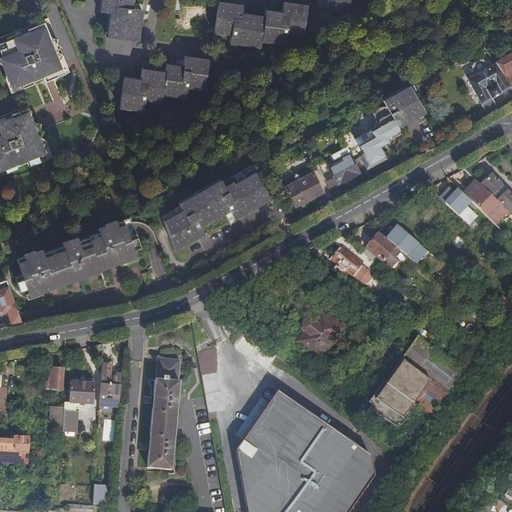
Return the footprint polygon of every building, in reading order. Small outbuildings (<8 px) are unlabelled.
[(107,37),(138,41),(142,10),(132,8),(133,0),(101,0),(100,12),(110,13),(107,37)] [(350,11),(351,0),(319,0),(319,7),(350,11)] [(231,43),(262,48),(262,42),(286,45),(288,35),(304,37),(309,6),(284,2),(283,12),(266,10),(265,17),(243,13),(244,5),(220,2),(215,33),(232,35),(231,43)] [(5,80),(12,95),(52,79),(53,81),(70,74),(63,58),(58,54),(60,49),(56,47),(57,42),(49,21),(0,40),(0,66),(4,69),(7,76),(5,80)] [(484,39),(480,42),(484,48),(487,52),(491,49),(484,39)] [(511,53),(495,64),(511,87),(511,88),(511,76),(510,73),(511,71),(511,53)] [(125,76),(120,108),(144,112),(145,101),(162,103),(163,96),(187,99),(188,89),(205,91),(209,59),(186,56),(184,67),(168,64),(167,73),(143,69),(142,79),(125,76)] [(497,108),(493,101),(492,98),(501,93),(511,87),(495,64),(487,68),(477,74),(468,79),(487,114),(497,108)] [(475,71),(477,74),(487,68),(485,65),(475,71)] [(385,104),(386,106),(398,128),(425,112),(409,87),(382,100),(385,104)] [(503,96),(501,93),(492,98),(493,101),(503,96)] [(373,129),(355,138),(362,152),(361,153),(362,155),(360,156),(366,169),(386,159),(379,147),(389,142),(386,137),(400,130),(398,128),(386,106),(381,107),(376,109),(373,114),(376,120),(373,129)] [(28,144),(40,139),(43,133),(38,132),(41,128),(35,125),(30,112),(14,119),(19,131),(22,130),(23,133),(26,131),(27,133),(25,136),(28,144)] [(0,172),(5,170),(7,176),(18,171),(18,170),(27,166),(29,170),(41,165),(39,160),(47,157),(44,148),(46,143),(40,139),(28,144),(25,136),(27,133),(26,131),(23,133),(22,130),(19,131),(14,119),(0,124),(0,172)] [(352,153),(351,153),(354,159),(360,156),(362,155),(361,153),(362,152),(355,138),(354,138),(350,131),(343,134),(352,153)] [(350,176),(351,178),(361,173),(354,159),(351,153),(328,166),(338,185),(348,180),(347,178),(350,176)] [(171,239),(175,250),(205,234),(201,227),(230,211),(235,220),(271,200),(252,166),(223,183),(222,180),(180,203),(182,206),(177,209),(163,216),(171,239)] [(468,168),(465,170),(475,180),(478,184),(481,186),(484,183),(468,168)] [(296,208),(317,196),(316,194),(319,192),(320,195),(324,193),(313,173),(285,187),(296,208)] [(492,175),(484,183),(481,186),(497,202),(498,201),(511,214),(511,215),(511,216),(511,217),(511,197),(507,193),(509,192),(492,175)] [(478,184),(475,180),(468,187),(472,190),(478,184)] [(462,193),(471,201),(481,212),(491,221),(503,208),(497,202),(481,186),(478,184),(472,190),(468,187),(462,193)] [(459,190),(445,203),(458,215),(471,201),(462,193),(459,190)] [(503,208),(491,221),(496,226),(508,214),(503,208)] [(418,244),(398,227),(388,239),(407,257),(418,244)] [(56,286),(74,280),(71,273),(72,273),(71,271),(79,268),(82,277),(86,275),(86,277),(101,272),(100,269),(109,266),(107,260),(112,258),(113,259),(119,257),(121,262),(122,263),(137,258),(135,252),(142,249),(138,239),(131,242),(127,230),(19,267),(24,280),(26,288),(19,290),(20,293),(27,290),(30,297),(44,292),(44,290),(41,284),(54,279),(56,286)] [(363,253),(367,257),(379,266),(383,262),(391,268),(397,261),(394,258),(400,250),(379,233),(363,253)] [(341,265),(335,273),(339,276),(345,268),(361,281),(368,283),(372,277),(370,271),(361,264),(367,257),(363,253),(343,238),(334,243),(342,249),(334,259),(341,265)] [(107,260),(109,266),(121,262),(119,257),(113,259),(112,258),(107,260)] [(71,273),(74,280),(82,277),(79,268),(71,271),(72,273),(71,273)] [(0,311),(1,313),(3,314),(7,313),(9,318),(12,325),(22,323),(5,278),(1,279),(3,282),(0,283),(0,311)] [(41,284),(44,290),(56,286),(54,279),(41,284)] [(17,283),(19,290),(26,288),(24,280),(17,283)] [(304,347),(315,355),(319,358),(320,360),(321,360),(320,358),(327,349),(330,348),(336,341),(335,338),(342,329),(344,329),(344,328),(342,328),(322,313),(322,311),(321,311),(321,313),(315,321),(312,319),(309,319),(307,320),(305,321),(303,323),(303,325),(302,327),(302,330),(303,332),(305,334),(299,342),(297,342),(297,343),(299,343),(304,347)] [(425,412),(435,419),(451,396),(467,374),(420,338),(409,353),(382,390),(379,388),(373,397),(376,400),(372,405),(398,424),(413,404),(425,412)] [(311,360),(315,355),(304,347),(301,352),(311,360)] [(167,363),(158,362),(157,380),(155,380),(154,398),(152,398),(152,405),(153,405),(150,444),(149,444),(148,451),(149,451),(147,468),(171,470),(180,383),(178,382),(180,361),(167,360),(167,363)] [(102,366),(100,404),(118,405),(120,377),(112,376),(112,374),(112,367),(102,366)] [(309,381),(321,390),(330,378),(318,369),(309,381)] [(62,392),(64,371),(54,370),(54,372),(48,372),(47,391),(62,392)] [(63,433),(63,436),(75,437),(77,412),(75,412),(76,404),(93,405),(95,385),(95,382),(85,381),(85,384),(73,384),(72,384),(71,404),(65,403),(65,409),(63,433)] [(277,388),(235,448),(246,511),(348,511),(374,475),(371,454),(277,388)] [(51,432),(63,433),(65,409),(52,408),(51,432)] [(404,441),(414,449),(435,419),(425,412),(404,441)] [(14,441),(0,440),(0,462),(28,465),(29,439),(14,439),(14,441)] [(496,497),(491,503),(498,507),(502,501),(496,497)]
